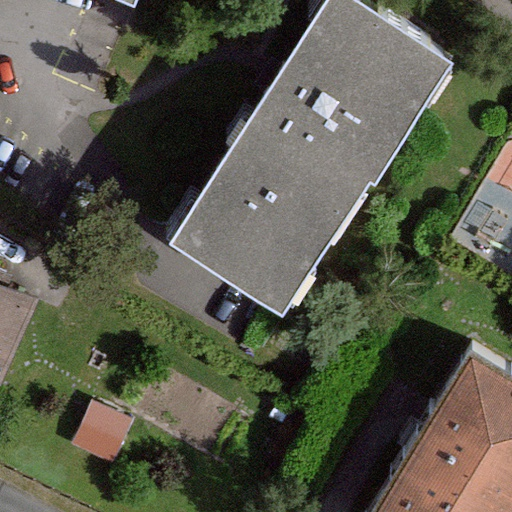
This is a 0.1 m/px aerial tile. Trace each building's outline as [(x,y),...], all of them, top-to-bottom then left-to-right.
[(151,0),(98,0),(143,19),(151,0)] [(455,77),(339,0),(338,0),(174,247),(290,324),(455,77)] [(0,389),(34,312),(0,297),(0,389)] [(511,511),(511,377),(466,352),(373,511),(511,511)] [(97,391),(77,435),(119,454),(139,410),(97,391)]
